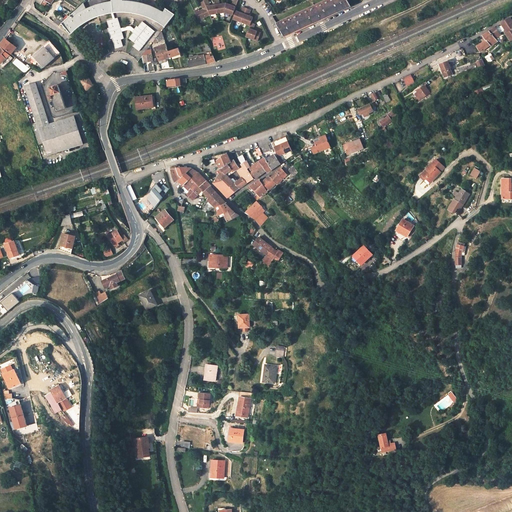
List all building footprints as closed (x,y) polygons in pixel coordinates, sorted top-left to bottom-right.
[(86,8),(84,4),(63,22),(61,24),(72,35),(78,29),(87,23),(95,19),(98,17),(103,15),(113,13),(120,12),(131,13),(141,15),(151,19),(158,23),(165,27),(169,22),(175,14),(172,13),(170,11),(166,8),(163,12),(158,9),(151,6),(144,3),(137,2),(129,1),(123,1),(122,0),(111,0),(111,1),(107,2),(99,4),(92,6),(86,8)] [(224,13),(231,15),(234,8),(231,6),(225,4),(219,5),(218,1),(217,0),(213,0),(215,6),(209,7),(206,0),(203,2),(200,3),(200,5),(203,10),(199,11),(198,10),(193,12),(198,21),(209,16),(224,13)] [(284,37),(320,20),(351,6),(347,0),(332,0),(277,25),(284,37)] [(252,30),(254,23),(250,22),(252,17),(248,16),(249,13),(250,9),(246,8),(243,7),(241,13),(236,12),(232,20),(249,26),(245,36),(258,41),(260,33),(252,30)] [(511,20),(510,17),(504,20),(506,23),(502,25),(505,31),(503,32),(508,40),(511,37),(511,20)] [(58,26),(61,24),(63,22),(60,19),(57,20),(55,18),(52,21),(58,26)] [(140,51),(156,32),(144,22),(141,22),(135,29),(131,26),(121,28),(120,21),(108,23),(109,27),(109,28),(110,38),(114,41),(116,48),(123,47),(122,40),(124,38),(123,31),(130,30),(133,33),(129,38),(136,43),(134,46),(140,51)] [(495,28),(489,31),(494,38),(500,34),(495,28)] [(162,30),(153,41),(155,43),(158,41),(165,39),(162,30)] [(490,47),(497,42),(494,38),(489,31),(482,36),(486,42),(477,49),(479,53),(489,46),(490,47)] [(5,49),(11,54),(15,48),(5,39),(2,43),(0,45),(5,49)] [(44,67),(59,55),(51,43),(35,57),(44,67)] [(159,61),(166,59),(170,58),(169,51),(167,45),(166,44),(164,44),(165,46),(155,49),(159,61)] [(0,45),(0,62),(1,63),(0,64),(3,67),(13,58),(5,49),(0,45)] [(179,48),(173,50),(169,51),(170,58),(181,54),(179,48)] [(11,54),(5,49),(13,58),(15,60),(13,62),(26,73),(30,69),(25,65),(13,55),(11,54)] [(153,61),(153,59),(151,50),(147,51),(146,51),(141,56),(143,63),(153,61)] [(13,55),(25,65),(28,62),(15,52),(13,55)] [(488,61),(494,59),(492,53),(486,55),(488,61)] [(207,55),(209,64),(215,62),(212,54),(207,55)] [(188,60),(189,68),(205,64),(206,64),(205,57),(194,59),(193,56),(189,56),(190,60),(188,60)] [(440,65),(445,77),(452,75),(453,77),(474,70),(484,65),(481,60),(472,64),(472,65),(451,71),(447,62),(440,65)] [(404,78),(407,85),(413,82),(410,75),(404,78)] [(94,87),(92,83),(89,84),(86,78),(81,81),(87,91),(94,87)] [(36,83),(32,85),(25,86),(48,155),(83,144),(75,117),(49,124),(36,83)] [(50,87),(57,111),(66,108),(61,93),(62,92),(61,91),(60,91),(59,85),(50,87)] [(415,94),(419,99),(428,91),(425,86),(418,91),(418,92),(415,94)] [(155,102),(156,101),(155,97),(152,97),(151,93),(135,95),(137,110),(152,108),(156,107),(155,102)] [(369,115),(374,113),(371,106),(359,111),(360,111),(362,116),(362,117),(364,116),(366,118),(370,116),(369,115)] [(381,122),(384,129),(393,124),(392,121),(398,118),(395,112),(389,115),(390,118),(385,120),(385,119),(383,119),(383,121),(381,122)] [(43,143),(37,124),(34,124),(40,144),(43,143)] [(279,157),(294,151),(288,137),(273,143),(279,157)] [(311,149),(314,155),(331,149),(326,137),(321,139),(322,141),(315,144),(317,147),(311,149)] [(344,146),(347,155),(364,149),(360,139),(352,142),(353,143),(344,146)] [(260,149),(263,155),(270,152),(268,146),(260,149)] [(217,162),(220,170),(230,162),(227,153),(224,155),(225,157),(217,162)] [(274,155),(266,161),(272,170),(283,162),(279,157),(277,159),(274,155)] [(251,171),(249,168),(247,162),(246,162),(242,156),(238,158),(242,165),(241,165),(242,167),(239,170),(237,171),(239,173),(246,168),(249,173),(249,172),(251,171)] [(272,170),(266,161),(264,158),(259,162),(265,171),(267,173),(272,170)] [(251,166),(249,168),(251,171),(249,172),(253,179),(254,180),(265,171),(259,162),(255,165),(253,159),(249,161),(251,166)] [(443,165),(437,160),(420,177),(429,185),(441,172),(438,169),(443,165)] [(230,162),(220,170),(222,172),(226,176),(237,167),(232,161),(230,162)] [(179,175),(181,178),(185,174),(191,178),(198,173),(191,168),(187,168),(187,167),(184,166),(184,168),(180,168),(180,166),(176,165),(176,166),(179,175)] [(179,181),(181,178),(179,175),(176,166),(170,167),(172,177),(175,182),(179,181)] [(226,176),(230,179),(239,173),(237,171),(239,170),(237,167),(226,176)] [(293,177),(298,172),(293,167),(288,171),(293,177)] [(246,168),(239,173),(242,178),(246,184),(253,179),(249,173),(246,168)] [(480,171),(474,168),(471,176),(477,178),(480,171)] [(276,171),(270,177),(276,183),(281,176),(282,177),(286,174),(281,169),(276,171)] [(235,184),(230,179),(226,176),(222,172),(217,178),(235,192),(240,189),(235,184)] [(185,188),(188,191),(198,184),(202,189),(207,181),(198,173),(191,178),(184,186),(185,188)] [(185,174),(181,178),(179,181),(184,186),(191,178),(185,174)] [(269,176),(261,183),(267,191),(276,183),(270,177),(269,176)] [(235,192),(217,178),(214,183),(213,184),(218,187),(226,197),(229,197),(235,192)] [(235,184),(240,189),(246,184),(242,178),(235,184)] [(502,199),(511,199),(511,184),(511,178),(502,178),(502,199)] [(259,197),(267,191),(261,183),(259,180),(249,187),(251,190),(252,189),(259,197)] [(187,209),(193,209),(193,205),(194,200),(203,191),(205,193),(211,187),(212,186),(207,181),(202,189),(198,184),(188,191),(184,195),(182,201),(178,206),(177,210),(187,212),(187,209)] [(163,184),(158,191),(164,196),(169,189),(163,184)] [(210,199),(204,205),(203,211),(215,211),(218,211),(217,208),(226,204),(218,194),(214,193),(215,191),(211,187),(205,193),(210,199)] [(470,194),(461,189),(458,193),(455,191),(453,194),(457,197),(455,200),(454,199),(447,210),(454,214),(458,208),(461,209),(470,194)] [(155,190),(152,194),(159,203),(162,198),(155,190)] [(256,201),(247,211),(252,216),(251,217),(256,221),(259,224),(265,216),(262,213),(259,216),(256,213),(262,207),(256,201)] [(236,213),(226,204),(217,208),(218,211),(218,216),(224,213),(227,222),(240,216),(236,213)] [(156,217),(164,227),(173,220),(164,210),(156,217)] [(64,219),(60,229),(73,225),(69,215),(63,217),(64,219)] [(403,219),(396,230),(407,237),(413,226),(403,219)] [(129,239),(125,235),(122,237),(117,230),(109,235),(115,247),(119,245),(118,243),(124,240),(125,242),(129,239)] [(64,235),(61,246),(73,248),(75,237),(64,235)] [(261,251),(273,260),(275,258),(278,260),(284,253),(278,250),(277,251),(258,237),(253,244),(261,251)] [(6,244),(11,258),(19,255),(14,241),(6,244)] [(458,242),(457,246),(455,265),(456,267),(461,267),(461,262),(461,255),(464,255),(466,247),(464,246),(464,243),(458,242)] [(364,246),(353,256),(361,264),(372,255),(364,246)] [(110,248),(103,251),(106,257),(113,254),(110,248)] [(270,265),(273,260),(261,251),(258,255),(270,265)] [(227,255),(210,255),(209,267),(227,268),(227,255)] [(121,270),(115,273),(116,275),(102,281),(105,288),(114,284),(116,288),(121,285),(119,281),(125,278),(121,270)] [(154,298),(150,291),(140,295),(147,310),(155,305),(152,299),(154,298)] [(1,301),(8,310),(19,301),(12,292),(1,301)] [(104,303),(99,292),(94,295),(99,306),(104,303)] [(100,292),(99,292),(104,303),(109,299),(106,293),(101,294),(100,292)] [(248,315),(238,315),(239,328),(249,327),(248,315)] [(275,357),(284,358),(285,346),(276,345),(275,357)] [(262,380),(275,382),(277,364),(265,363),(262,380)] [(4,373),(3,374),(10,388),(21,383),(14,368),(13,369),(11,364),(2,368),(4,373)] [(205,380),(215,381),(217,367),(207,366),(205,380)] [(45,395),(54,413),(62,409),(63,411),(71,406),(66,398),(59,385),(50,390),(51,392),(45,395)] [(250,399),(253,399),(255,393),(241,392),(237,416),(247,417),(250,399)] [(198,408),(211,408),(211,394),(198,393),(198,408)] [(9,407),(15,429),(27,426),(21,404),(9,407)] [(69,412),(64,414),(69,423),(73,421),(69,412)] [(231,429),(230,442),(242,443),(243,440),(243,430),(231,429)] [(388,444),(385,433),(379,435),(383,447),(388,446),(388,444)] [(148,437),(139,438),(134,439),(137,455),(138,458),(150,456),(148,448),(150,448),(148,437)] [(226,460),(213,459),(210,476),(225,477),(226,460)]
